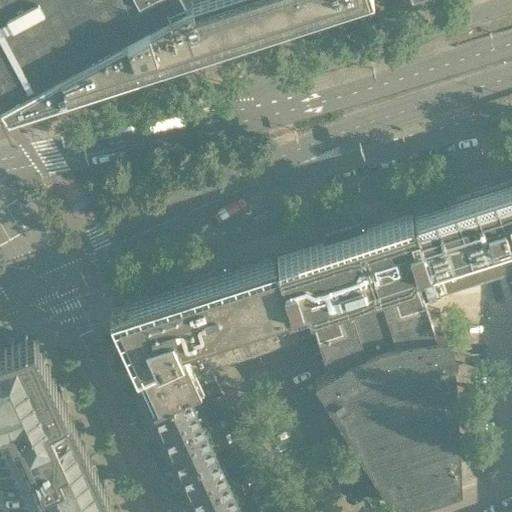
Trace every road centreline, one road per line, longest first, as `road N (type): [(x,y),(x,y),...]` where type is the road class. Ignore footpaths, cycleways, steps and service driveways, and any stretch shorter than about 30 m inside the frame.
road 1 (secondary): [(511,3),(269,77),(247,114)]
road 2 (secondary): [(511,42),(360,91),(247,114)]
road 3 (secondary): [(38,263),(273,161)]
road 4 (secondary): [(273,161),(393,112),(511,78)]
road 5 (secondary): [(247,114),(0,166)]
road 6 (secondary): [(273,161),(346,163),(511,120)]
road 7 (residential): [(161,511),(63,299)]
